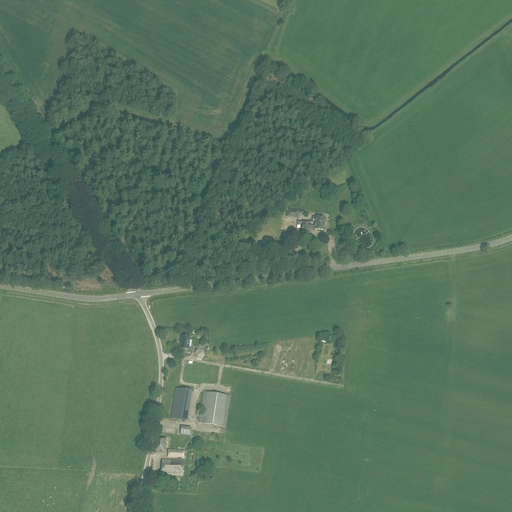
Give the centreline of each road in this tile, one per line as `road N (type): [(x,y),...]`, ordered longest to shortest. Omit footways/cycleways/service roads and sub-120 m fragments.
road 1 (tertiary): [(511,237),(137,294)]
road 2 (unclassified): [(137,294),(0,78)]
road 3 (unclassified): [(138,511),(160,356),(137,294)]
road 4 (tertiary): [(137,294),(91,298),(0,285)]
